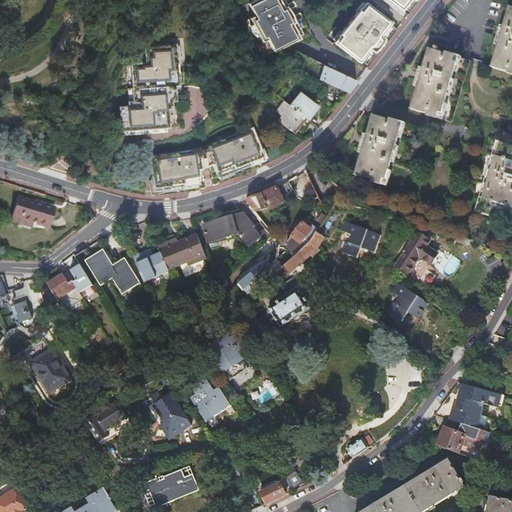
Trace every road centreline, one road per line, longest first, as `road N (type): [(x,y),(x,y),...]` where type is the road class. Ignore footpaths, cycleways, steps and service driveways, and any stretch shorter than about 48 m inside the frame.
road 1 (residential): [(117,205),(202,201),(298,162),(330,134),(435,0)]
road 2 (residential): [(511,289),(408,431),(273,511)]
road 3 (residential): [(0,168),(117,205)]
road 4 (track): [(0,81),(40,61),(78,14),(79,0)]
